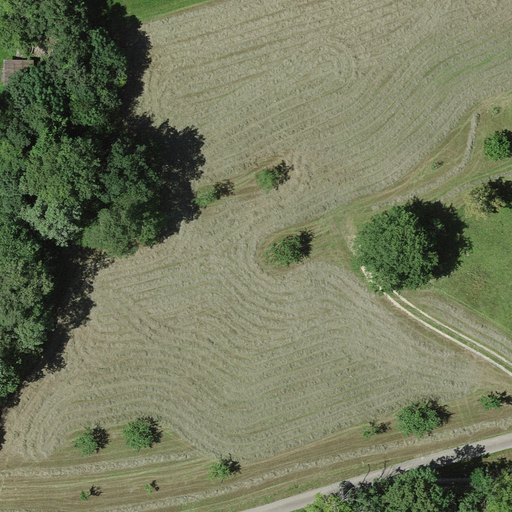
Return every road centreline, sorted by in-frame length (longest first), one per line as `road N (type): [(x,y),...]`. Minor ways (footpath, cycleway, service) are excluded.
road 1 (residential): [(261,511),(511,441)]
road 2 (track): [(511,370),(386,289),(364,266),(344,219)]
road 3 (track): [(511,480),(383,476)]
